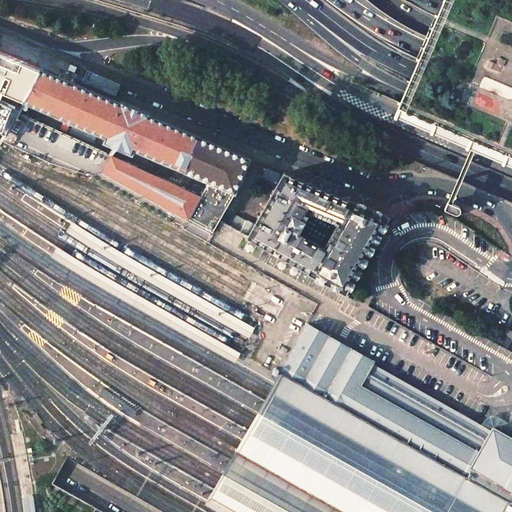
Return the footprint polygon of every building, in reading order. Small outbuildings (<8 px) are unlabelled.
[(511,0),(440,0),(439,3),(429,26),(420,47),(410,69),(400,90),(392,111),(471,147),(474,148),(511,165),(511,0)] [(0,51),(0,91),(23,101),(41,69),(0,51)] [(104,142),(133,154),(135,150),(210,182),(203,196),(202,195),(200,197),(112,156),(103,171),(188,219),(212,232),(235,192),(250,158),(249,158),(150,115),(150,114),(121,102),(121,103),(70,81),(69,81),(41,69),(23,101),(55,115),(106,137),(104,142)] [(98,143),(20,107),(17,113),(95,149),(98,143)] [(471,147),(448,202),(451,203),(474,148),(471,147)] [(281,173),(266,167),(262,177),(276,184),(281,173)] [(248,237),(310,272),(310,273),(345,292),(372,238),(384,215),(350,200),(349,201),(284,173),(254,227),(236,216),(235,216),(235,217),(230,226),(248,237)] [(451,203),(448,202),(444,209),(454,214),(456,215),(457,215),(458,214),(459,213),(460,212),(460,211),(460,210),(460,208),(459,207),(458,207),(451,203)] [(244,322),(153,271),(110,247),(71,222),(68,227),(65,230),(120,266),(238,332),(249,338),(252,333),(255,328),(244,322)] [(50,255),(83,276),(112,294),(223,356),(236,364),(238,359),(241,354),(229,347),(121,285),(56,246),(53,251),(50,255)] [(492,430),(490,434),(480,428),(445,409),(435,403),(391,379),(384,375),(369,367),(372,361),(306,324),(292,350),(279,373),(335,404),(345,410),(350,413),(355,416),(366,422),(372,425),(375,427),(463,476),(459,483),(444,510),(442,511),(511,511),(511,440),(507,438),(492,430)] [(511,339),(511,331),(506,329),(497,344),(506,350),(511,339)] [(511,511),(511,503),(510,503),(503,499),(496,495),(472,482),(468,479),(465,477),(375,427),(372,425),(366,422),(355,416),(350,413),(345,410),(335,404),(279,373),(275,379),(271,387),(266,395),(260,406),(254,416),(249,425),(244,434),(238,444),(232,454),(226,466),(220,476),(215,484),(209,495),(205,503),(213,508),(221,511),(511,511)] [(136,410),(103,386),(99,391),(132,415),(136,410)] [(480,428),(490,434),(492,430),(507,438),(511,440),(511,424),(509,423),(501,419),(495,416),(490,416),(485,419),(480,428)] [(34,511),(32,494),(21,496),(23,511),(34,511)]
